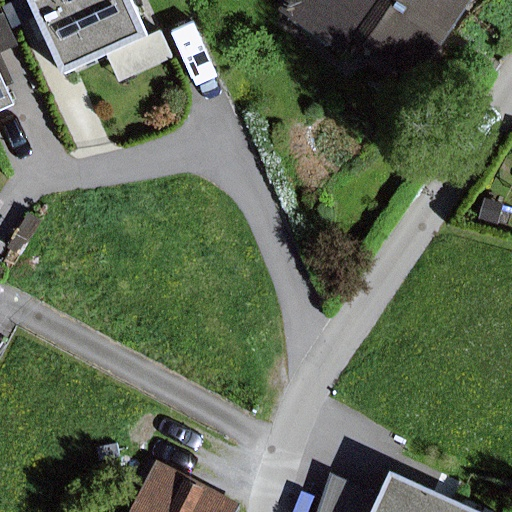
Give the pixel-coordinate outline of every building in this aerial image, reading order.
[(139,0),(39,0),(72,71),(115,51),(155,33),(139,0)] [(429,75),(478,0),(302,0),(295,12),(357,53),(369,35),(429,75)] [(115,51),(128,78),(181,54),(168,27),(155,33),(115,51)] [(0,113),(16,107),(0,72),(0,113)] [(247,511),(249,509),(166,466),(141,511),(247,511)] [(328,511),(381,511),(391,492),(342,470),(328,511)] [(381,511),(494,511),(401,470),(391,492),(381,511)]
